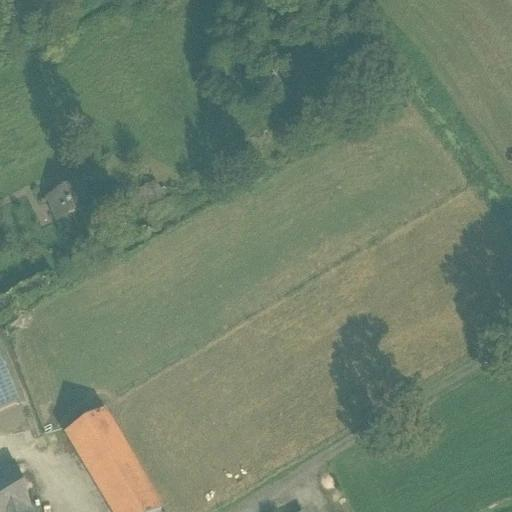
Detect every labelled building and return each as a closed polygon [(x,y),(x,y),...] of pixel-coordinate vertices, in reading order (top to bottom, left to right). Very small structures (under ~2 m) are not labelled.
[(79,187),(48,201),(64,240),(79,233),(72,216),(88,208),(79,187)] [(146,192),(135,198),(144,214),(168,200),(164,191),(150,199),(146,192)] [(0,368),(0,412),(16,405),(0,368)] [(158,511),(101,415),(66,436),(111,511),(158,511)] [(30,511),(14,464),(0,472),(0,511),(30,511)]
